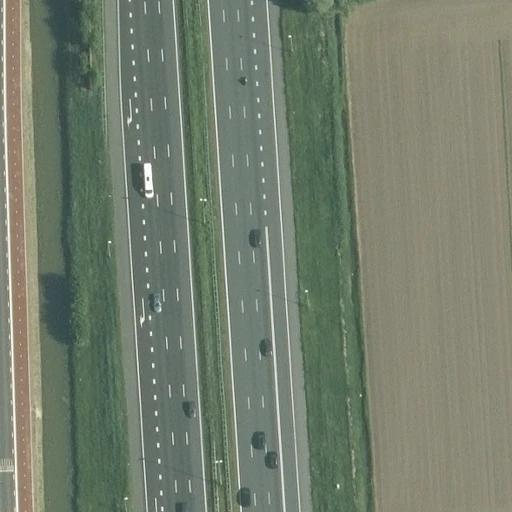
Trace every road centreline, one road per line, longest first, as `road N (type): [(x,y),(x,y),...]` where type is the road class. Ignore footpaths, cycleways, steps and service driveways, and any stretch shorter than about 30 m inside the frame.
road 1 (motorway): [(262,511),(226,0)]
road 2 (motorway): [(152,0),(185,511)]
road 3 (tertiary): [(3,511),(0,382)]
